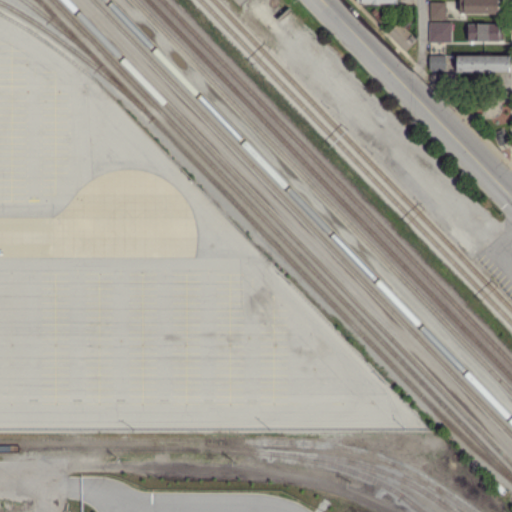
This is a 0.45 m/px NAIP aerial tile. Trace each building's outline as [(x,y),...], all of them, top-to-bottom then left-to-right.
[(460,14),(460,0),(504,0),(504,5),(503,5),(502,14),(498,14),(460,14)] [(430,20),(431,3),(446,3),(446,20),(430,20)] [(384,27),(372,12),(376,8),(388,23),(384,27)] [(405,52),(387,34),(399,22),(400,23),(407,16),(412,22),(405,28),(417,40),(405,52)] [(447,39),(430,39),(430,24),(447,24),(447,39)] [(499,42),(468,42),(468,24),(499,24),(499,26),(502,26),(502,42),(499,42)] [(427,71),(427,57),(442,56),(442,71),(427,71)] [(457,72),(457,56),(509,56),(509,72),(457,72)] [(454,89),(439,88),(439,74),(455,74),(454,89)]
